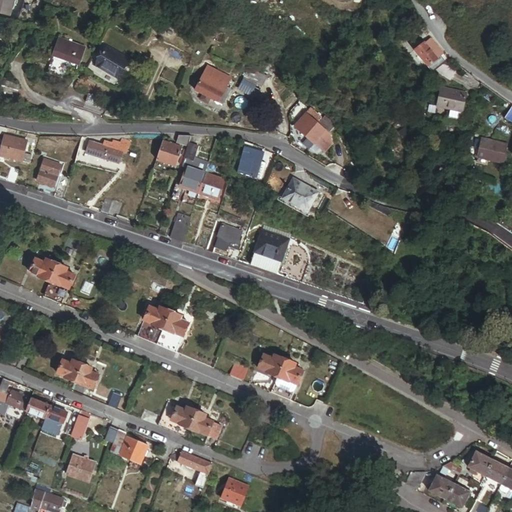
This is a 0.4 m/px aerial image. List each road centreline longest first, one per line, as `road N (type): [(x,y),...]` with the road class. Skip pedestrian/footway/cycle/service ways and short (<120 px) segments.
road 1 (residential): [(0,121),(239,134),(279,145),(399,205),(479,220),(511,243)]
road 2 (residential): [(0,367),(250,467),(302,465),(313,454),(315,421)]
road 3 (tertiary): [(179,256),(511,372)]
road 4 (residential): [(473,426),(180,271),(179,256)]
road 5 (residential): [(315,421),(0,290)]
road 6 (tertiary): [(0,194),(179,256)]
road 7 (residential): [(473,426),(442,458),(417,463),(315,421)]
